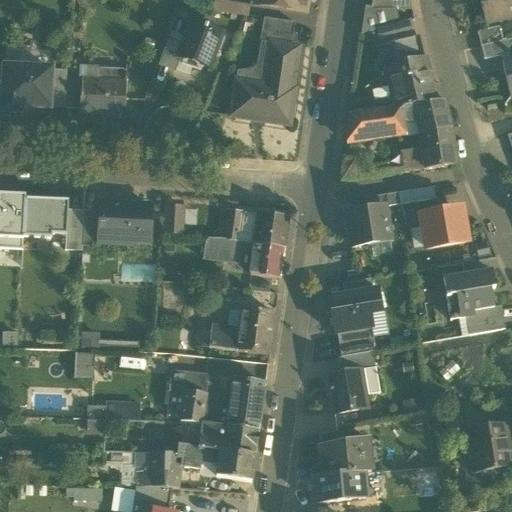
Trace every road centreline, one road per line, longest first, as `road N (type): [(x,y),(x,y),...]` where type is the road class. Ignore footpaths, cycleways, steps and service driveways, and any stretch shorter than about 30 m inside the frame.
road 1 (residential): [(270,511),(315,191)]
road 2 (residential): [(315,191),(0,177)]
road 3 (residential): [(511,261),(474,176),(433,0)]
road 4 (residential): [(315,191),(343,0)]
